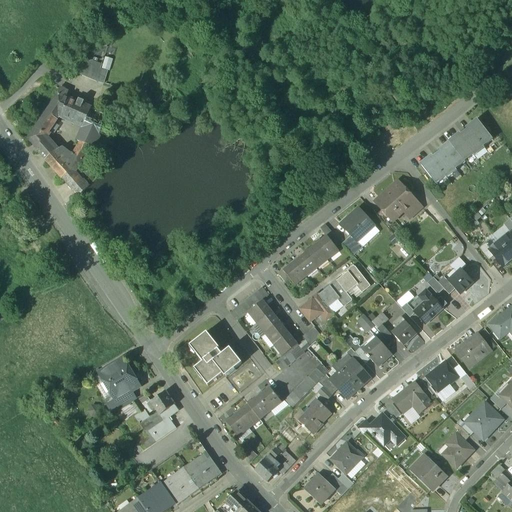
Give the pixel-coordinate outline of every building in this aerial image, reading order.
[(404,39),(394,46),(399,54),(409,48),(404,39)] [(101,70),(85,63),(80,75),(97,82),(101,70)] [(107,71),(101,70),(97,82),(103,84),(107,71)] [(58,90),(56,95),(50,105),(59,112),(57,114),(62,117),(65,109),(60,107),(64,98),(65,98),(67,94),(58,90)] [(64,98),(60,107),(65,109),(69,100),(65,98),(64,98)] [(78,104),(69,100),(65,109),(62,117),(84,127),(91,109),(83,106),(84,102),(79,101),(79,102),(78,104)] [(59,112),(50,105),(45,112),(55,118),(57,114),(59,112)] [(84,127),(78,141),(82,143),(94,148),(97,142),(102,144),(110,133),(101,130),(107,116),(91,109),(84,127)] [(45,112),(27,139),(41,154),(51,146),(50,145),(53,142),(48,137),(50,134),(46,131),(55,118),(45,112)] [(467,131),(462,136),(460,134),(449,143),(450,144),(464,162),(473,155),(475,157),(485,149),(484,147),(493,140),(478,121),(467,130),(467,131)] [(82,143),(68,165),(72,170),(74,172),(86,153),(90,156),(94,148),(82,143)] [(440,154),(434,159),(433,157),(421,166),(436,185),(446,178),(447,179),(457,171),(456,170),(465,163),(464,162),(450,144),(439,152),(440,154)] [(51,146),(41,154),(46,160),(56,151),(51,146)] [(56,151),(46,160),(62,179),(72,170),(68,165),(56,151)] [(72,170),(62,179),(78,197),(88,188),(74,172),(72,170)] [(396,184),(376,203),(382,210),(393,222),(399,216),(398,214),(402,210),(405,213),(416,202),(401,187),(399,188),(396,184)] [(416,202),(405,213),(410,219),(421,208),(416,202)] [(374,226),(358,210),(341,226),(351,237),(356,242),(357,242),(374,226)] [(393,222),(382,210),(376,216),(387,227),(393,222)] [(510,233),(499,241),(511,257),(511,234),(511,232),(510,233)] [(337,250),(326,237),(316,246),(326,259),(337,250)] [(356,242),(351,237),(342,245),(353,257),(363,248),(357,242),(356,242)] [(489,250),(488,250),(493,257),(503,268),(511,260),(511,257),(499,241),(489,250)] [(486,245),(480,249),(489,260),(493,257),(488,250),(489,250),(486,245)] [(316,246),(305,254),(315,267),(326,259),(316,246)] [(305,254),(294,263),(305,276),(315,267),(305,254)] [(466,266),(459,258),(450,266),(453,269),(457,274),(461,270),(466,266)] [(305,276),(294,263),(283,272),(294,285),(305,276)] [(355,268),(337,282),(346,294),(356,286),(362,293),(370,287),(355,268)] [(453,269),(444,278),(448,283),(457,274),(453,269)] [(457,274),(448,283),(455,290),(460,295),(473,283),(461,270),(457,274)] [(444,278),(439,283),(444,290),(449,295),(455,290),(448,283),(444,278)] [(439,283),(434,279),(428,284),(438,295),(444,290),(439,283)] [(337,282),(319,296),(328,308),(338,300),(344,307),(352,301),(346,294),(337,282)] [(264,301),(269,297),(263,288),(231,314),(238,322),(250,312),(264,301)] [(426,290),(418,297),(424,304),(432,297),(426,290)] [(319,296),(301,311),(310,322),(320,315),(325,322),(334,315),(328,308),(319,296)] [(418,297),(409,307),(414,313),(424,304),(418,297)] [(414,313),(425,325),(443,309),(436,302),(432,297),(424,304),(414,313)] [(441,298),(436,302),(443,309),(447,305),(441,298)] [(264,301),(250,312),(259,323),(272,312),(264,301)] [(409,307),(406,304),(401,309),(409,318),(414,313),(409,307)] [(511,307),(489,326),(500,339),(511,329),(511,307)] [(272,312),(259,323),(267,334),(281,323),(272,312)] [(373,326),(365,317),(359,322),(368,332),(373,326)] [(416,334),(401,317),(393,324),(397,329),(391,334),(402,346),(416,334)] [(281,323),(267,334),(276,345),(289,334),(281,323)] [(391,335),(382,326),(377,330),(386,340),(391,335)] [(304,337),(310,346),(321,337),(315,329),(304,337)] [(484,330),(477,335),(484,344),(491,339),(484,330)] [(223,354),(206,333),(189,347),(202,363),(194,370),(208,387),(223,375),(225,377),(242,364),(230,349),(223,354)] [(289,334),(276,345),(285,356),(298,345),(289,334)] [(477,335),(456,352),(468,368),(490,351),(484,344),(477,335)] [(375,336),(360,349),(370,360),(377,368),(378,367),(377,366),(390,354),(391,355),(392,354),(375,336)] [(353,342),(350,338),(345,343),(355,354),(360,349),(357,346),(358,345),(359,342),(358,341),(355,341),(353,342)] [(305,354),(298,345),(276,364),(283,372),(305,354)] [(370,360),(360,349),(355,354),(365,365),(370,360)] [(365,365),(355,354),(350,359),(353,361),(361,369),(365,365)] [(123,360),(99,374),(112,396),(115,400),(130,392),(139,387),(123,360)] [(370,360),(365,365),(372,373),(377,368),(370,360)] [(361,369),(353,361),(342,372),(358,389),(370,379),(361,369)] [(458,378),(445,362),(425,378),(438,394),(458,378)] [(284,402),(293,410),(329,374),(321,366),(284,402)] [(358,389),(342,372),(331,381),(330,382),(338,390),(347,400),(358,389)] [(112,396),(99,374),(92,378),(105,400),(112,396)] [(473,385),(465,375),(460,379),(468,389),(473,385)] [(331,381),(327,376),(319,384),(323,388),(332,396),(338,390),(330,382),(331,381)] [(511,409),(511,382),(499,397),(511,409)] [(431,404),(414,383),(393,401),(403,414),(409,408),(413,405),(419,413),(431,404)] [(269,388),(258,396),(269,410),(280,401),(269,388)] [(323,388),(318,393),(327,402),(332,397),(332,396),(323,388)] [(130,392),(115,400),(120,409),(120,410),(122,409),(130,405),(136,402),(130,392)] [(165,393),(151,403),(155,409),(158,413),(160,416),(160,415),(164,421),(168,418),(178,411),(165,393)] [(105,400),(107,405),(115,400),(112,396),(105,400)] [(258,396),(248,405),(258,418),(269,410),(258,396)] [(504,405),(494,396),(489,401),(499,410),(504,405)] [(315,397),(307,405),(310,408),(318,400),(315,397)] [(115,400),(107,405),(112,413),(120,409),(115,400)] [(136,402),(130,405),(137,414),(144,411),(138,401),(136,402)] [(331,415),(317,401),(310,408),(313,410),(307,416),(306,415),(299,422),(313,436),(323,425),(322,424),(331,415)] [(483,403),(465,423),(467,425),(466,426),(473,432),(482,441),(489,434),(487,432),(500,419),(483,403)] [(401,415),(392,404),(385,410),(392,416),(395,420),(401,415)] [(130,420),(137,414),(130,405),(122,409),(130,420)] [(258,418),(248,405),(237,413),(248,427),(258,418)] [(93,417),(98,414),(93,406),(88,409),(93,417)] [(132,436),(143,451),(176,428),(168,418),(164,421),(160,415),(160,416),(158,413),(150,417),(149,417),(144,411),(137,414),(130,420),(126,422),(134,434),(132,436)] [(248,427),(237,413),(225,423),(236,436),(248,427)] [(392,416),(387,421),(382,415),(371,426),(367,430),(368,431),(372,435),(372,436),(373,438),(374,437),(384,447),(391,441),(396,445),(404,438),(393,426),(397,422),(395,420),(392,416)] [(366,421),(358,430),(363,435),(368,431),(367,430),(371,426),(366,421)] [(473,432),(466,426),(467,425),(465,423),(460,428),(469,436),(473,432)] [(469,436),(460,428),(455,434),(463,442),(469,436)] [(463,442),(455,434),(448,442),(452,445),(441,456),(455,469),(473,451),(463,442)] [(346,444),(331,460),(346,474),(361,458),(346,444)] [(276,448),(269,456),(274,460),(281,453),(276,448)] [(257,457),(249,449),(244,454),(252,462),(257,457)] [(296,462),(286,452),(282,455),(291,464),(293,465),(296,462)] [(269,456),(255,470),(268,483),(278,472),(279,471),(278,471),(277,469),(280,466),(274,460),(269,456)] [(205,461),(202,457),(193,464),(193,465),(186,470),(185,469),(184,470),(199,490),(208,484),(208,483),(216,477),(216,478),(217,478),(212,471),(205,461)] [(210,457),(205,461),(212,471),(217,467),(210,457)] [(420,463),(411,472),(431,491),(445,477),(427,460),(422,465),(420,463)] [(285,463),(278,471),(279,471),(278,472),(283,476),(286,473),(290,468),(285,463)] [(199,490),(184,470),(184,471),(177,476),(176,475),(166,482),(170,487),(176,496),(181,503),(182,502),(181,501),(189,496),(189,497),(199,490)] [(511,481),(511,479),(504,472),(498,478),(507,487),(511,481)] [(326,481),(318,474),(303,490),(321,506),(335,491),(335,490),(326,481)] [(339,480),(333,475),(326,481),(335,490),(335,491),(342,497),(349,490),(339,480)] [(353,485),(343,475),(339,480),(349,490),(353,485)] [(511,499),(511,481),(507,487),(501,493),(510,502),(511,499)] [(176,496),(170,487),(165,490),(171,498),(172,499),(176,496)] [(156,488),(147,494),(148,495),(139,501),(146,511),(164,511),(169,508),(170,509),(171,509),(159,492),(156,488)] [(165,490),(164,489),(159,492),(166,502),(171,498),(165,490)] [(237,492),(226,504),(232,509),(234,511),(241,511),(249,504),(237,492)] [(146,511),(139,501),(131,507),(130,506),(121,511),(146,511)]
